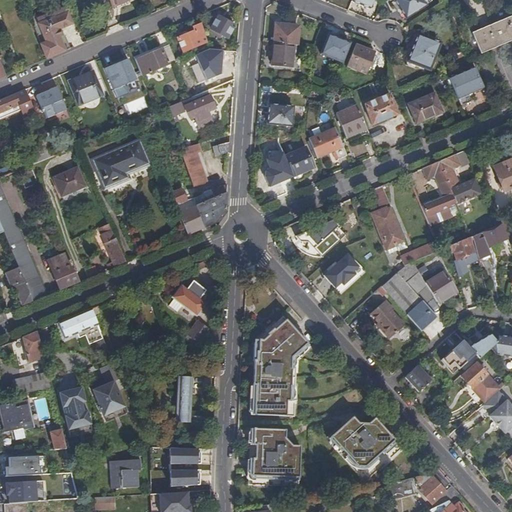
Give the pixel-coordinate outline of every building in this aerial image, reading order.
[(395,0),(407,18),(427,4),(424,0),(395,0)] [(48,42),(42,44),(48,58),(52,56),(71,48),(65,34),(60,36),(57,30),(73,23),(69,13),(56,18),(41,24),(48,42)] [(511,15),(493,23),(501,45),(511,40),(511,15)] [(222,35),(227,38),(235,26),(228,22),(219,17),(217,19),(212,16),(206,26),(211,30),(222,35)] [(493,23),(481,28),(490,49),(501,45),(493,23)] [(195,30),(177,38),(183,52),(201,44),(207,41),(202,25),(202,24),(193,27),(195,30)] [(274,43),(294,45),(297,45),(299,28),(290,27),(290,25),(276,24),(274,43)] [(490,49),(481,28),(472,32),(481,53),(490,49)] [(222,35),(211,30),(210,33),(221,38),(222,35)] [(321,52),(342,61),(350,42),(329,34),(326,42),(324,45),(321,52)] [(441,43),(418,34),(415,42),(413,47),(436,56),(441,43)] [(292,66),(294,45),(274,43),(272,64),(292,66)] [(356,44),(347,64),(367,72),(375,52),(356,44)] [(154,53),(136,61),(142,76),(168,65),(167,61),(175,58),(170,46),(154,53)] [(430,70),(436,56),(413,47),(407,61),(430,70)] [(152,49),(134,57),(136,61),(154,53),(152,49)] [(224,51),(209,50),(207,76),(221,78),(224,51)] [(119,63),(106,69),(115,89),(137,80),(128,59),(119,63)] [(450,78),(459,99),(484,88),(482,82),(475,67),(450,78)] [(79,104),(97,97),(92,85),(95,77),(93,72),(70,82),(79,104)] [(92,85),(97,97),(102,94),(95,77),(92,85)] [(56,114),(67,110),(63,101),(64,101),(63,99),(62,100),(57,87),(36,96),(46,118),(56,114)] [(32,105),(26,90),(0,100),(0,112),(5,111),(7,116),(22,109),(27,121),(37,117),(32,105)] [(372,125),(398,114),(389,94),(364,104),(372,125)] [(409,105),(416,123),(442,112),(434,94),(409,105)] [(190,106),(195,116),(200,114),(205,125),(218,119),(214,109),(219,106),(215,95),(190,106)] [(181,102),(169,107),(173,116),(185,111),(181,102)] [(270,104),(268,123),(290,124),(292,106),(270,104)] [(337,114),(347,138),(367,129),(358,106),(337,114)] [(67,110),(56,114),(58,118),(68,113),(67,110)] [(138,115),(140,119),(149,116),(146,111),(138,115)] [(309,139),(317,158),(335,150),(339,160),(347,156),(335,128),(309,139)] [(367,129),(347,138),(348,141),(369,132),(367,129)] [(30,142),(39,162),(43,160),(45,159),(54,156),(51,149),(45,136),(30,142)] [(127,174),(151,164),(141,141),(94,160),(99,172),(102,170),(105,177),(103,177),(105,181),(106,180),(109,187),(129,179),(127,174)] [(230,148),(231,143),(219,146),(221,155),(230,153),(230,148)] [(182,156),(191,178),(194,187),(203,184),(192,154),(198,152),(196,145),(184,148),(186,154),(182,156)] [(216,157),(221,155),(219,146),(213,148),(216,157)] [(285,156),(295,179),(304,175),(303,172),(314,168),(306,147),(285,156)] [(444,159),(439,161),(457,205),(466,201),(481,194),(475,179),(460,185),(454,171),(455,168),(460,165),(461,167),(469,164),(469,163),(464,151),(444,159)] [(270,187),(282,182),(288,179),(279,158),(261,166),(270,187)] [(505,166),(496,171),(500,181),(499,186),(501,188),(504,189),(504,190),(511,187),(511,159),(504,163),(505,166)] [(456,202),(439,161),(422,168),(427,179),(433,177),(435,178),(443,195),(434,199),(422,204),(430,224),(452,214),(448,205),(456,202)] [(2,169),(5,176),(14,173),(11,165),(2,169)] [(18,171),(26,189),(38,184),(31,165),(22,169),(18,171)] [(85,186),(77,168),(53,178),(61,196),(85,186)] [(410,174),(414,188),(425,185),(420,171),(410,174)] [(282,182),(270,187),(272,191),(284,186),(282,182)] [(226,209),(227,185),(211,190),(204,192),(205,194),(195,198),(196,206),(196,207),(205,228),(215,223),(216,223),(226,209)] [(405,241),(382,185),(382,186),(373,189),(382,210),(373,214),(387,248),(397,244),(405,241)] [(20,268),(33,300),(45,295),(0,187),(0,221),(4,231),(20,268)] [(181,189),(171,193),(179,214),(190,209),(196,207),(196,206),(190,208),(181,189)] [(352,206),(349,199),(331,207),(333,212),(335,217),(344,213),(352,210),(352,206)] [(190,209),(179,214),(188,235),(194,232),(205,228),(196,207),(190,209)] [(311,262),(344,238),(329,216),(305,233),(297,221),(287,229),(311,262)] [(105,243),(113,262),(115,266),(125,261),(109,224),(99,228),(105,243)] [(488,247),(508,238),(502,224),(475,235),(473,236),(474,239),(477,252),(478,256),(490,252),(488,247)] [(470,241),(474,239),(473,236),(471,237),(467,239),(449,247),(452,252),(454,251),(457,260),(474,252),(470,241)] [(407,246),(405,241),(397,244),(398,249),(407,246)] [(405,266),(413,262),(440,251),(437,242),(401,257),(402,258),(405,266)] [(492,258),(490,252),(478,256),(480,263),(492,258)] [(49,261),(60,289),(79,281),(67,253),(49,261)] [(346,254),(320,275),(336,294),(362,273),(346,254)] [(389,271),(393,276),(405,266),(402,258),(389,271)] [(382,287),(421,331),(437,317),(426,304),(434,297),(426,284),(413,262),(405,266),(393,276),(382,287)] [(198,269),(196,263),(187,267),(189,272),(198,269)] [(94,267),(85,270),(88,277),(97,273),(94,267)] [(33,300),(20,268),(6,274),(12,288),(16,287),(23,305),(33,300)] [(445,272),(426,284),(434,297),(439,304),(458,292),(445,272)] [(186,288),(191,292),(196,286),(190,282),(186,288)] [(182,304),(196,315),(205,302),(191,292),(186,288),(181,284),(171,297),(173,298),(182,304)] [(382,287),(378,290),(383,296),(387,292),(382,287)] [(463,290),(467,304),(475,301),(472,288),(463,290)] [(325,290),(321,294),(344,320),(347,317),(349,316),(325,290)] [(176,311),(182,304),(173,298),(168,305),(176,311)] [(390,338),(404,325),(392,311),(393,309),(385,300),(371,313),(378,322),(376,324),(390,338)] [(102,303),(90,308),(99,329),(111,324),(102,303)] [(99,329),(90,308),(69,317),(57,322),(62,333),(64,338),(77,333),(79,337),(85,335),(89,344),(95,342),(99,349),(106,346),(99,329)] [(293,417),(295,360),(309,347),(282,317),(256,340),(256,358),(253,358),(251,415),(293,417)] [(184,339),(196,348),(209,329),(197,321),(184,339)] [(403,327),(395,335),(400,340),(408,332),(403,327)] [(488,327),(487,331),(497,342),(498,335),(499,328),(488,327)] [(36,331),(21,337),(27,362),(42,356),(36,331)] [(468,339),(464,343),(474,354),(478,359),(490,348),(497,342),(487,331),(472,344),(468,339)] [(497,342),(490,348),(495,353),(511,356),(511,337),(498,335),(497,342)] [(464,343),(462,341),(441,361),(453,374),(474,354),(464,343)] [(461,377),(484,402),(499,389),(476,364),(461,377)] [(418,366),(405,378),(418,392),(431,381),(418,366)] [(46,372),(29,376),(31,382),(47,379),(46,372)] [(12,380),(16,395),(50,387),(47,379),(31,382),(29,376),(12,380)] [(175,421),(190,422),(192,376),(177,376),(175,421)] [(105,389),(94,394),(98,405),(97,406),(100,412),(101,411),(105,421),(126,412),(113,381),(103,385),(105,389)] [(91,388),(94,394),(105,389),(103,385),(102,383),(91,388)] [(69,391),(70,395),(82,392),(80,385),(68,388),(69,391)] [(69,391),(59,393),(69,436),(91,430),(89,420),(90,420),(89,413),(87,414),(87,411),(83,412),(80,402),(84,401),(82,392),(70,395),(69,391)] [(511,407),(497,391),(481,405),(490,415),(488,416),(503,433),(505,431),(511,438),(511,436),(511,407)] [(23,428),(23,430),(34,427),(28,399),(0,404),(0,416),(4,432),(23,428)] [(326,440),(364,482),(401,449),(374,418),(368,424),(357,423),(352,417),(326,440)] [(247,485),(298,487),(299,447),(291,446),(284,438),(284,431),(249,429),(247,485)] [(65,448),(60,430),(50,433),(54,448),(65,448)] [(199,463),(199,448),(169,447),(169,463),(199,463)] [(54,448),(45,449),(45,454),(58,454),(62,468),(69,466),(67,456),(65,448),(54,448)] [(115,460),(123,487),(136,487),(135,470),(140,469),(139,459),(115,460)] [(123,487),(115,460),(108,461),(110,488),(123,487)] [(429,474),(388,484),(392,505),(395,504),(394,498),(420,492),(434,507),(459,494),(435,468),(429,474)] [(199,470),(169,470),(169,486),(199,486),(199,470)] [(51,493),(53,500),(77,498),(71,474),(61,476),(64,489),(51,493)] [(4,503),(19,502),(18,491),(3,493),(4,503)] [(189,492),(159,494),(160,511),(192,511),(192,505),(190,505),(189,492)] [(94,497),(95,508),(114,507),(113,496),(94,497)] [(19,502),(4,503),(4,511),(27,511),(27,502),(19,502)]
